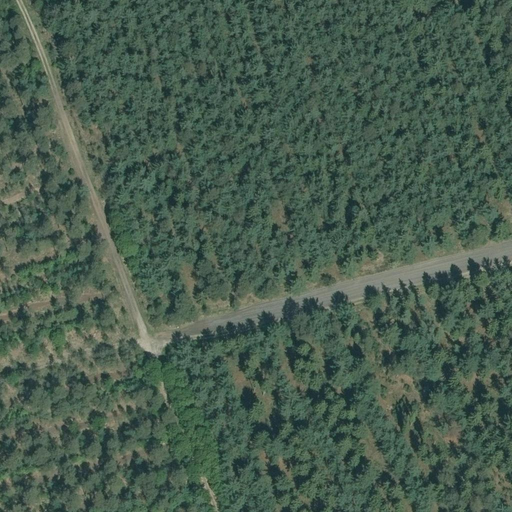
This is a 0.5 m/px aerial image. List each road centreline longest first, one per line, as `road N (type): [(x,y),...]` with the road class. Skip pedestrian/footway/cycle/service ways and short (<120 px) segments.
road 1 (track): [(214,511),(21,0)]
road 2 (track): [(511,246),(0,376)]
